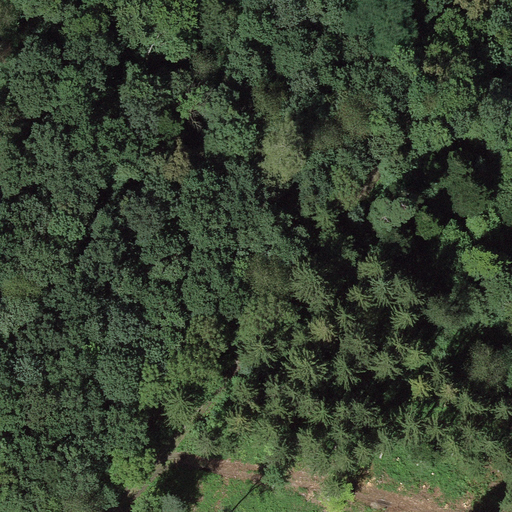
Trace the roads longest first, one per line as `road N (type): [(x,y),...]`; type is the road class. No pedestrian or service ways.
road 1 (track): [(104,511),(161,452),(395,144),(408,107)]
road 2 (track): [(332,0),(408,107)]
